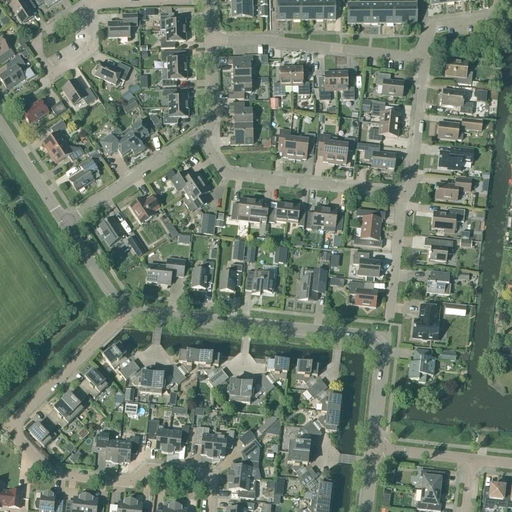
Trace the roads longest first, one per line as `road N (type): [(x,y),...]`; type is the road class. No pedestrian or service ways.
road 1 (residential): [(207,511),(211,475),(145,468),(130,482),(50,474),(5,428),(127,308)]
road 2 (tertiary): [(372,448),(383,359),(376,340),(127,308)]
road 3 (residential): [(399,195),(225,175),(199,135)]
road 4 (residential): [(208,40),(425,59)]
road 5 (residential): [(88,5),(89,49),(50,75),(29,42),(78,11)]
road 6 (residential): [(63,223),(199,135)]
road 7 (residential): [(399,195),(412,176),(425,59)]
road 8 (residential): [(388,317),(399,195)]
